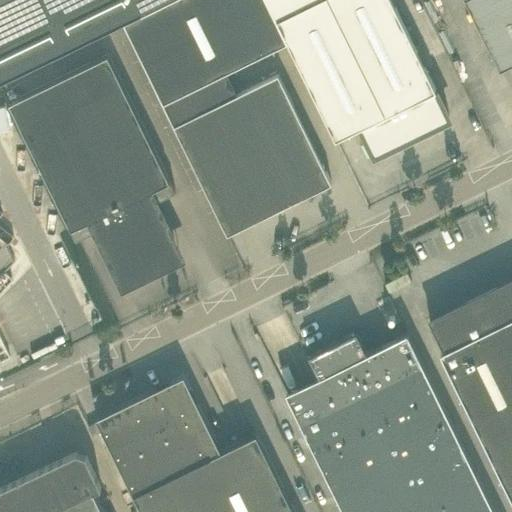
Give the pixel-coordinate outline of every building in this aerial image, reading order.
[(0,0),(0,79),(162,0),(0,0)] [(163,101),(284,41),(264,0),(168,0),(124,21),(163,101)] [(450,117),(392,0),(268,0),(336,137),(361,125),(375,153),(450,117)] [(511,0),(466,0),(491,51),(500,69),(511,63),(511,0)] [(108,53),(9,101),(76,238),(97,228),(124,283),(160,266),(155,254),(159,252),(159,254),(162,253),(161,251),(169,247),(170,249),(172,247),(172,246),(176,244),(154,200),(172,190),(173,191),(175,190),(170,180),(108,53)] [(278,73),(174,124),(228,233),(332,182),(278,73)] [(511,275),(454,304),(455,308),(430,320),(444,349),(441,351),(511,496),(511,275)] [(324,382),(290,399),(345,511),(496,511),(408,331),(367,351),(357,330),(310,353),(324,382)] [(0,334),(0,360),(10,355),(0,334)] [(170,392),(101,426),(143,511),(295,511),(257,432),(211,454),(183,397),(170,392)] [(102,430),(97,421),(88,425),(93,434),(102,430)] [(103,511),(93,489),(101,485),(95,471),(86,453),(77,450),(0,486),(0,511),(103,511)]
